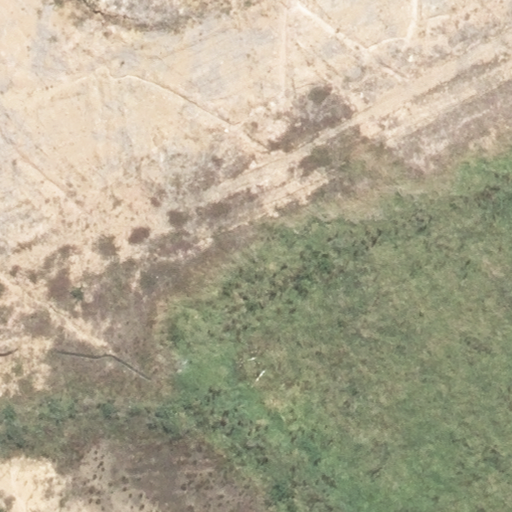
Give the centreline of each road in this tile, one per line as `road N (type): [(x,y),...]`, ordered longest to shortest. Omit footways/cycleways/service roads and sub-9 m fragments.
road 1 (unknown): [(343,0),(0,166)]
road 2 (unknown): [(154,511),(0,210)]
